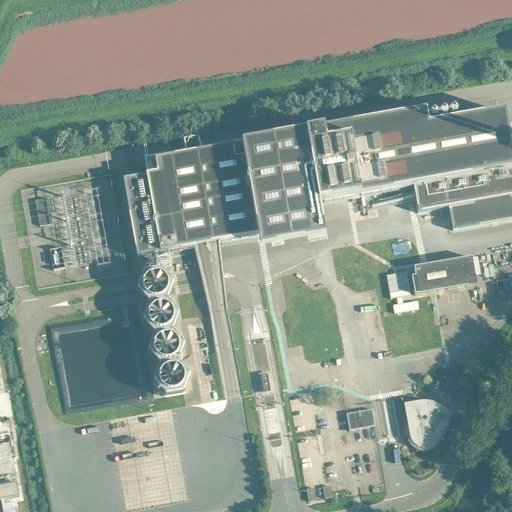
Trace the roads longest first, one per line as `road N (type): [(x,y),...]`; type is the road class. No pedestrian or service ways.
road 1 (unknown): [(275,511),(242,303),(231,280),(47,310),(33,324),(31,351),(58,485),(77,511)]
road 2 (unknown): [(511,84),(14,175),(0,190)]
road 3 (unknown): [(245,261),(295,511)]
road 4 (unknown): [(27,318),(51,302),(202,262),(245,261)]
road 5 (unclassified): [(369,511),(427,497),(511,370)]
road 6 (unknown): [(27,318),(21,345),(57,511)]
road 7 (unknown): [(376,376),(356,315),(317,258),(260,267)]
road 8 (unknown): [(260,267),(289,364),(376,376)]
road 9 (unknown): [(139,511),(219,493),(235,470),(229,409),(238,408)]
road 10 (unknown): [(511,287),(449,349),(376,376)]
road 11 (unknown): [(511,233),(451,240),(412,216),(356,229)]
road 12 (unknown): [(185,511),(230,502),(248,484),(238,408)]
road 13 (unknown): [(376,376),(398,504)]
